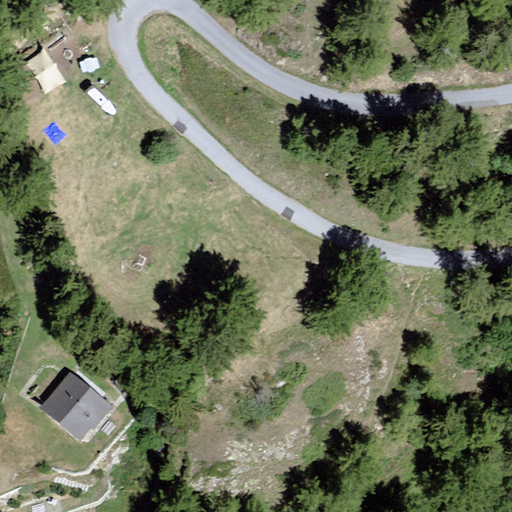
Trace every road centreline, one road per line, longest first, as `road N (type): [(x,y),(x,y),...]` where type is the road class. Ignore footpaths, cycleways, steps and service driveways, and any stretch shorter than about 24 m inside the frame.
road 1 (residential): [(511,258),(380,246),(279,201),(150,83),(132,44),(132,0)]
road 2 (residential): [(180,0),(279,71),(333,92),(421,96),(511,86)]
